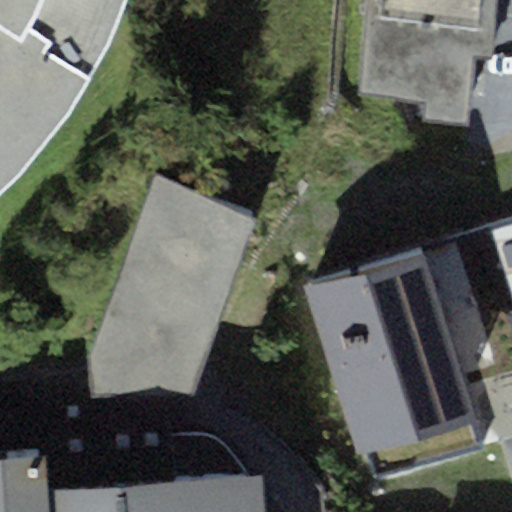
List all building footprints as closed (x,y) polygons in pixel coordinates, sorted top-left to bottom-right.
[(0,0),(0,194),(28,161),(76,94),(104,51),(125,0),(0,0)] [(369,0),(361,92),(422,97),(420,116),(463,119),(469,52),(490,54),(495,0),(369,0)] [(256,216),(152,176),(88,361),(91,398),(169,392),(189,393),(256,216)] [(511,226),(417,255),(306,288),(363,481),(477,447),(511,435),(511,321),(510,314),(511,313),(511,226)] [(88,361),(0,367),(0,459),(46,456),(48,490),(176,480),(169,392),(91,398),(88,361)] [(0,511),(267,511),(264,474),(176,480),(48,490),(46,456),(0,459),(0,511)]
